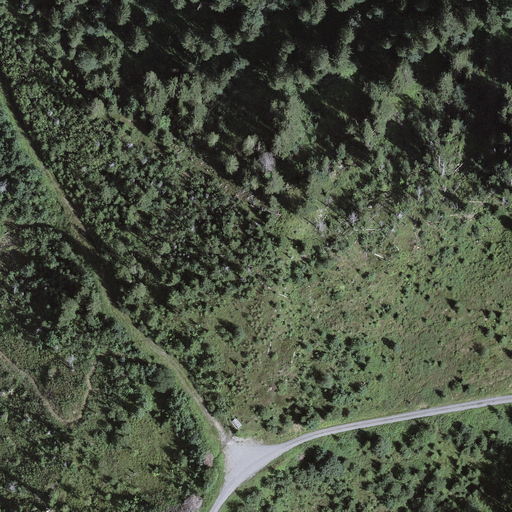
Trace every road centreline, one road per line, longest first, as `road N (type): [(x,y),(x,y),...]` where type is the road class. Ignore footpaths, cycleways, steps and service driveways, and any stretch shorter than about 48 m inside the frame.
road 1 (track): [(248,468),(182,372),(113,298),(0,75)]
road 2 (track): [(511,399),(307,437),(248,468),(213,511)]
